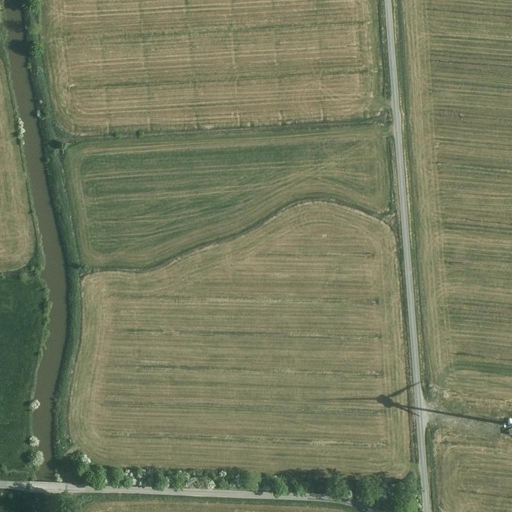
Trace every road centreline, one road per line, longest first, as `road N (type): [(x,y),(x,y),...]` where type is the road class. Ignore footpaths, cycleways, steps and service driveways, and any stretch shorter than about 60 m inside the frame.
road 1 (residential): [(384,0),(425,511)]
road 2 (residential): [(72,483),(310,492),(350,496),(383,511)]
